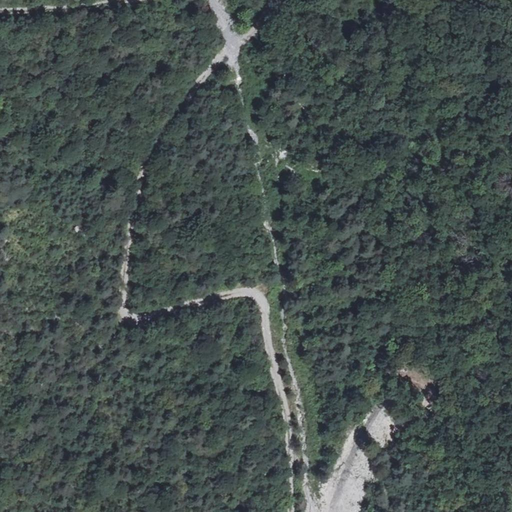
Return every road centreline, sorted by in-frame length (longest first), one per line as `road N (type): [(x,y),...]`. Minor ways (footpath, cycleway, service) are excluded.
road 1 (track): [(289,511),(288,427),(259,296),(240,290),(139,318),(128,316),(123,299),(128,227),(154,145),(183,99),(266,20),(275,0)]
road 2 (track): [(260,25),(343,205),(388,391),(388,511)]
road 3 (track): [(122,0),(0,10)]
